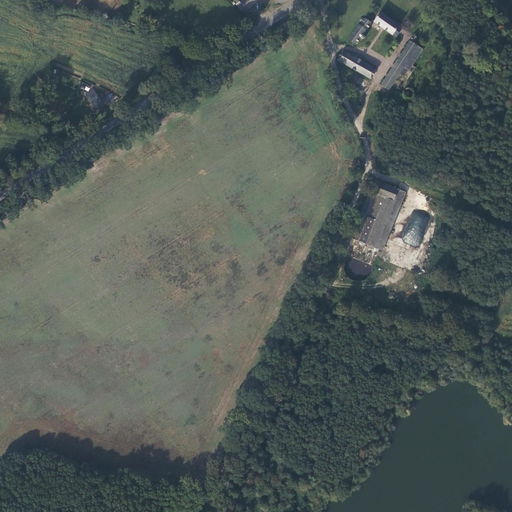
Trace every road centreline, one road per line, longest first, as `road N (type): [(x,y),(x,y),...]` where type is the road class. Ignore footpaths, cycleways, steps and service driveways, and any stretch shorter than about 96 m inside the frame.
road 1 (track): [(319,0),(368,165),(207,511)]
road 2 (tertiary): [(0,195),(307,0)]
road 3 (unknown): [(358,129),(385,67),(353,52),(331,55)]
